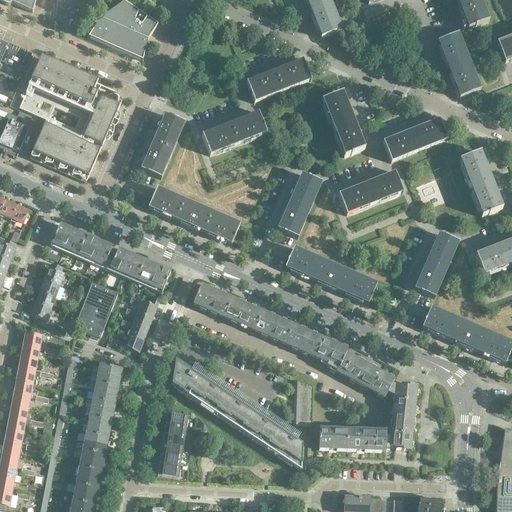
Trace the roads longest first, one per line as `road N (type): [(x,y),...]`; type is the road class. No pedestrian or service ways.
road 1 (residential): [(138,111),(156,119),(123,206),(256,264)]
road 2 (residential): [(129,488),(147,377),(194,261)]
road 3 (residential): [(129,488),(323,493)]
road 4 (residential): [(198,131),(248,112),(235,80),(307,49)]
road 5 (unclassified): [(149,86),(0,20)]
road 6 (residential): [(0,351),(54,198)]
road 7 (residential): [(256,264),(393,323)]
road 8 (secondary): [(385,342),(249,283)]
road 9 (residential): [(323,493),(336,485),(465,489)]
road 10 (residential): [(393,323),(511,375)]
road 11 (residential): [(307,49),(193,0)]
